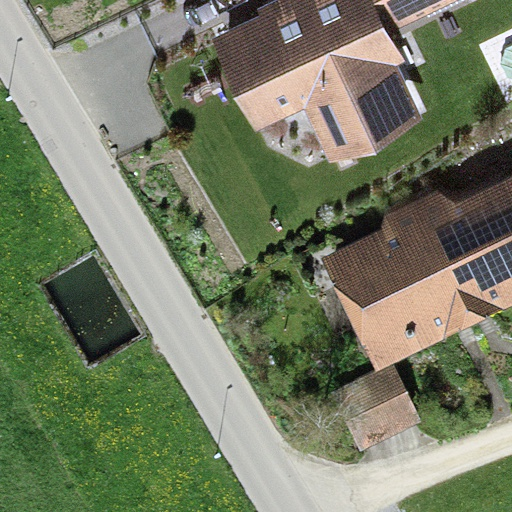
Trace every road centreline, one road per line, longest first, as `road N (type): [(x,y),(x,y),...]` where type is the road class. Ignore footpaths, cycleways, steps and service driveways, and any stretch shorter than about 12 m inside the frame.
road 1 (unclassified): [(285,511),(0,33)]
road 2 (track): [(511,435),(288,511)]
